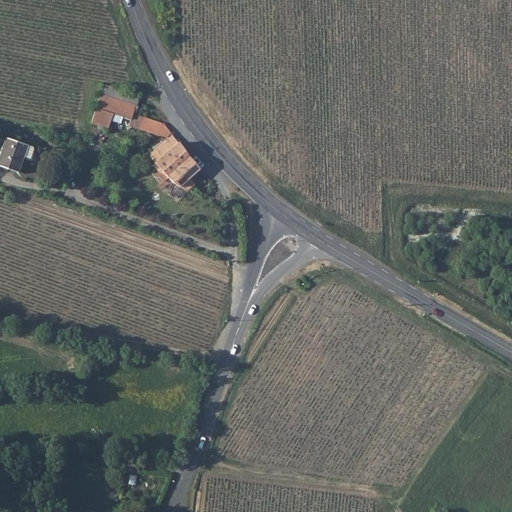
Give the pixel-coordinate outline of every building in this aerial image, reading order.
[(102,82),(100,90),(134,101),(136,93),(102,82)] [(137,112),(131,109),(134,101),(100,90),(96,104),(114,111),(117,113),(118,110),(128,112),(128,116),(128,123),(132,125),(134,119),(142,121),(139,128),(160,134),(167,126),(163,120),(137,112)] [(140,104),(134,101),(131,109),(137,112),(140,104)] [(91,119),(109,125),(114,111),(96,104),(91,119)] [(31,161),(36,146),(5,135),(0,148),(0,154),(20,162),(22,157),(31,161)] [(165,173),(172,175),(170,180),(177,183),(196,164),(173,137),(152,159),(158,166),(152,172),(164,177),(165,173)] [(0,166),(16,172),(20,162),(0,154),(0,166)] [(97,486),(98,471),(83,469),(82,484),(97,486)]
